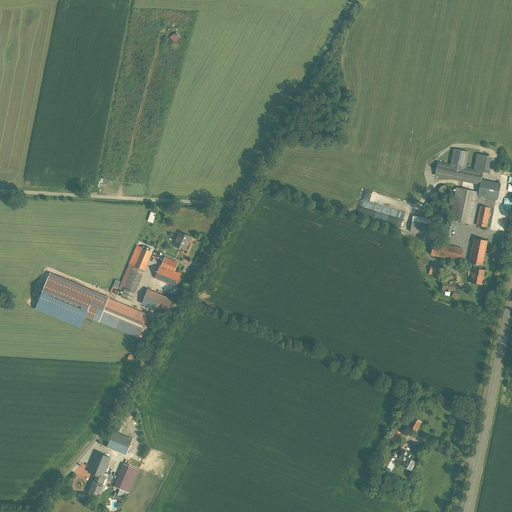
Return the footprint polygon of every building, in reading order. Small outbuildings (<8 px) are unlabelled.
[(177,33),(171,37),(174,42),(180,37),(177,33)] [(468,152),(454,149),(450,165),(438,163),(435,175),(480,184),(481,180),(482,172),(474,170),(465,168),(468,152)] [(477,155),(474,170),(482,172),(488,173),(492,158),(477,155)] [(478,195),(497,199),(500,184),(481,180),(480,184),(478,192),(478,195)] [(445,185),(444,185),(442,186),(440,187),(439,189),(438,191),(439,193),(439,195),(441,196),(443,197),(445,197),(447,197),(449,196),(450,194),(450,193),(450,191),(450,190),(449,188),(448,187),(447,186),(445,185)] [(454,220),(472,224),(478,195),(478,192),(456,188),(450,220),(454,220)] [(490,208),(481,206),(477,225),(486,227),(490,208)] [(433,219),(413,216),(410,231),(430,235),(433,219)] [(450,236),(454,220),(450,220),(447,219),(443,235),(450,236)] [(191,237),(180,232),(174,245),(186,250),(191,237)] [(476,268),(481,269),(482,265),(487,241),(474,238),(469,262),(477,264),(476,268)] [(463,249),(433,243),(431,255),(460,261),(463,249)] [(152,252),(137,246),(130,264),(134,266),(122,297),(132,301),(152,252)] [(178,263),(165,257),(161,266),(160,266),(155,277),(176,286),(181,274),(174,272),(178,263)] [(481,269),(476,268),(473,268),(470,282),(482,285),(485,270),(481,269)] [(148,314),(109,298),(50,273),(35,310),(81,328),(86,317),(99,322),(138,338),(148,314)] [(447,282),(444,281),(443,285),(442,285),(442,287),(443,288),(442,289),(446,290),(445,291),(451,292),(451,291),(454,292),(454,289),(456,283),(452,283),(453,282),(447,281),(447,282)] [(172,300),(148,290),(142,304),(166,314),(172,300)] [(409,396),(400,414),(405,417),(414,399),(409,396)] [(421,422),(414,417),(408,428),(415,432),(421,422)] [(392,429),(387,438),(393,441),(398,432),(392,429)] [(133,439),(115,432),(109,447),(127,455),(133,439)] [(402,448),(408,451),(411,445),(405,442),(402,448)] [(408,451),(402,448),(401,450),(403,451),(400,455),(404,457),(402,460),(405,462),(403,466),(410,470),(415,462),(412,460),(414,456),(407,452),(408,451)] [(112,458),(97,453),(89,472),(96,474),(104,478),(106,474),(112,458)] [(140,471),(125,464),(114,487),(130,494),(140,471)] [(113,477),(106,474),(104,478),(96,474),(88,492),(101,498),(106,485),(104,485),(106,480),(111,482),(113,477)]
